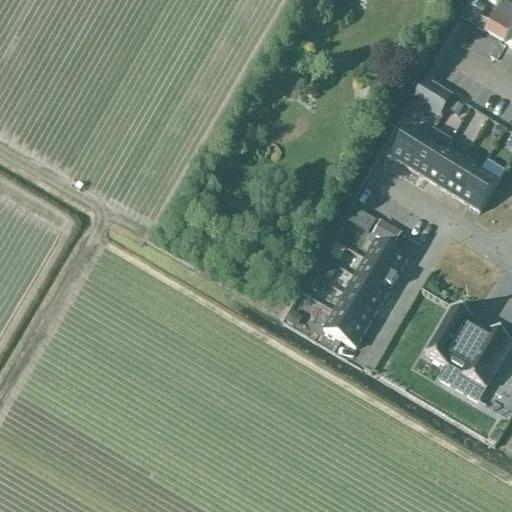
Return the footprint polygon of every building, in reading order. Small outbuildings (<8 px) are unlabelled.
[(481,16),(469,9),(461,23),(474,30),(481,16)] [(511,35),(511,20),(498,12),(486,34),(505,45),(508,39),(510,40),(511,35)] [(416,101),(443,117),(453,100),(426,84),(416,101)] [(381,85),(368,89),(372,102),(385,98),(381,85)] [(455,105),(450,113),(459,118),(464,110),(455,105)] [(473,112),(467,121),(478,128),(484,119),(473,112)] [(502,140),(506,134),(499,129),(495,136),(502,140)] [(392,162),(410,173),(430,142),(412,131),(392,162)] [(410,173),(428,184),(447,153),(452,144),(435,134),(430,142),(410,173)] [(428,184),(445,194),(464,163),(447,153),(428,184)] [(445,194),(462,205),(482,174),(464,163),(445,194)] [(462,205),(480,216),(500,185),(482,174),(462,205)] [(401,236),(381,225),(373,237),(393,249),(401,236)] [(376,245),(366,263),(398,282),(408,263),(376,245)] [(329,258),(340,264),(347,252),(336,246),(329,258)] [(387,299),(398,282),(366,263),(355,281),(387,299)] [(328,266),(322,276),(333,281),(338,272),(328,266)] [(325,286),(316,281),(311,291),(319,296),(325,286)] [(377,317),(387,299),(355,281),(345,298),(377,317)] [(367,335),(377,317),(345,298),(335,316),(367,335)] [(453,311),(426,358),(447,370),(440,383),(479,406),(489,389),(503,365),(511,349),(511,345),(491,334),(490,336),(474,327),(476,324),(453,311)] [(291,315),(285,325),(290,328),(296,318),(291,315)] [(367,335),(335,316),(324,334),(356,353),(367,335)]
